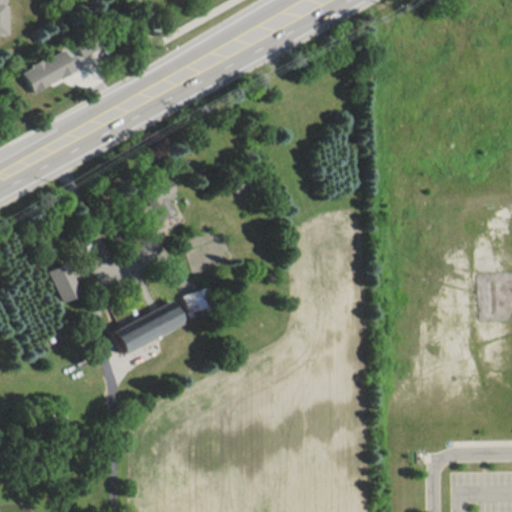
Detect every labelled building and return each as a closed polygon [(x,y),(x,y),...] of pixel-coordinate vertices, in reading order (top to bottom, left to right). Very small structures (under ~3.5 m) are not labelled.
[(90,27),(71,39),(79,53),(99,42),(90,27)] [(29,90),(72,71),(62,49),(19,68),(29,90)] [(171,211),(165,198),(172,195),(164,178),(135,191),(150,221),(171,211)] [(61,259),(44,268),(61,299),(78,289),(61,259)] [(105,320),(118,345),(180,314),(166,288),(105,320)] [(180,293),(185,311),(203,306),(198,288),(180,293)]
